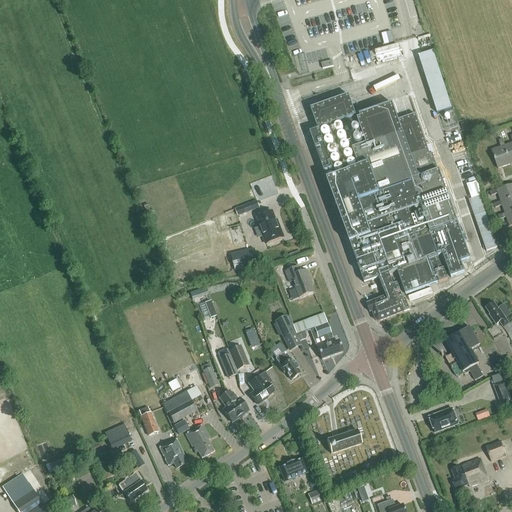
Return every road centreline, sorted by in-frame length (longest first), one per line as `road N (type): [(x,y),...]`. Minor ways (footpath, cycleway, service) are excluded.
road 1 (secondary): [(372,357),(276,92)]
road 2 (tertiary): [(158,511),(372,357)]
road 3 (tertiary): [(372,357),(511,257)]
road 4 (secondary): [(432,511),(372,357)]
